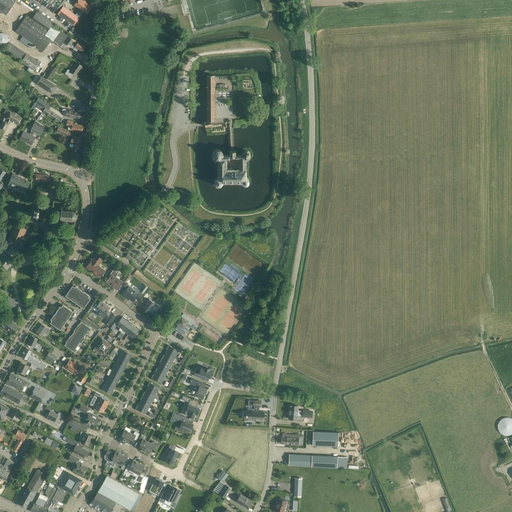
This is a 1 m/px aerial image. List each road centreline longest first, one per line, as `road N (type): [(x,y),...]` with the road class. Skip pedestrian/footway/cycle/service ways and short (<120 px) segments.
road 1 (unclassified): [(274,392),(309,176),(303,0)]
road 2 (residential): [(104,437),(156,337),(70,268)]
road 3 (unclassified): [(78,175),(86,163),(104,0)]
road 4 (residential): [(274,392),(215,385),(176,475)]
road 5 (unclassified): [(256,511),(268,478),(274,392)]
